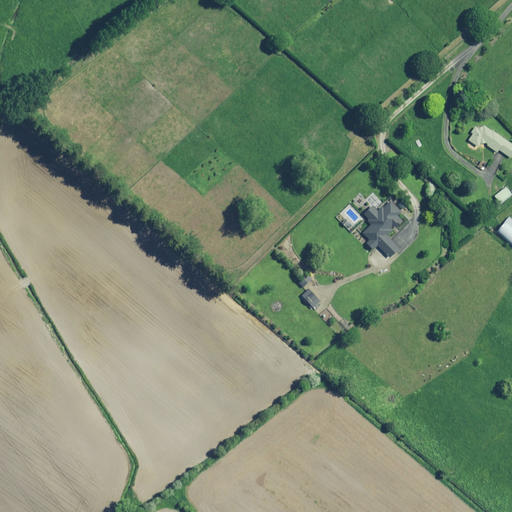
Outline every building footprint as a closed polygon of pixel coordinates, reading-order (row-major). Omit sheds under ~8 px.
[(478,147),(480,143),(486,143),(488,144),(487,145),(497,152),(499,150),(511,158),(511,156),(511,144),(484,126),(480,131),(475,127),(471,132),(473,134),(469,140),(478,147)] [(511,195),(506,187),(494,196),(500,204),(511,195)] [(400,212),(390,202),(379,213),(372,206),(364,214),(373,224),(363,233),(370,240),(366,243),(373,250),(378,246),(389,257),(399,248),(387,236),(402,221),(397,216),(400,212)] [(511,220),(509,218),(497,232),(511,244),(511,220)] [(303,288),(310,279),(305,274),(297,283),(303,288)] [(308,289),(301,296),(313,308),(320,301),(308,289)]
